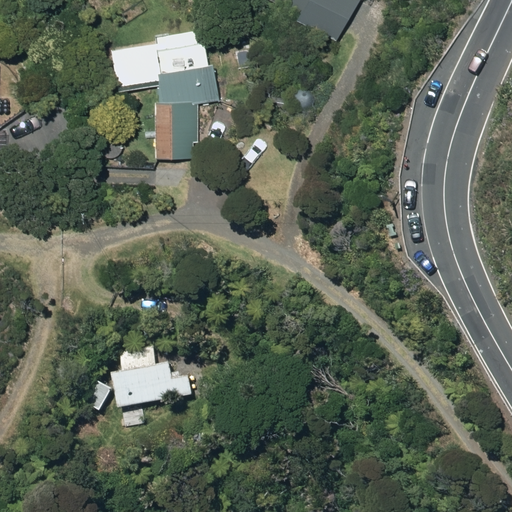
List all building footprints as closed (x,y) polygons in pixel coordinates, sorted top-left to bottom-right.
[(350,16),(359,0),(276,0),(301,15),(299,18),(337,39),(350,16)] [(194,141),(198,141),(200,102),(219,98),(215,63),(208,64),(205,37),(114,48),(119,83),(161,77),(163,99),(160,100),(158,156),(194,157),(194,141)] [(237,45),(240,57),(253,55),(250,43),(237,45)] [(121,409),(194,397),(192,378),(176,380),(174,364),(159,366),(156,347),(121,353),(124,372),(115,374),(121,409)] [(102,413),(114,390),(95,380),(83,403),(102,413)]
